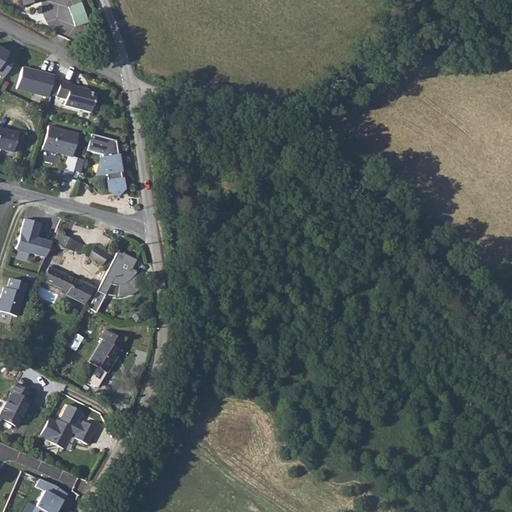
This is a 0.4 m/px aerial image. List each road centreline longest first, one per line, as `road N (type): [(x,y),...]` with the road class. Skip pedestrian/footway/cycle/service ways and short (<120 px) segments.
road 1 (track): [(128,80),(330,162),(448,261),(511,336)]
road 2 (unclassified): [(153,230),(158,344),(149,391),(82,511)]
road 3 (unclassified): [(128,80),(153,230)]
road 4 (unclassified): [(153,230),(9,189)]
road 5 (unclassified): [(0,19),(128,80)]
road 6 (unknown): [(25,407),(39,391),(54,389),(136,424)]
